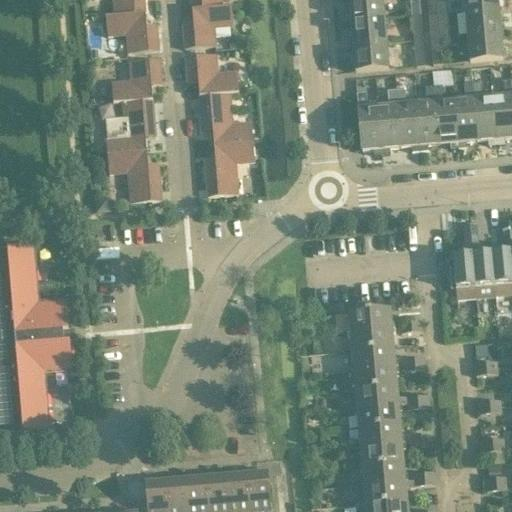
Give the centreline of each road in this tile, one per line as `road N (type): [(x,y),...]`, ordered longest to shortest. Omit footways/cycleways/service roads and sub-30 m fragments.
road 1 (residential): [(0,488),(79,479),(115,460),(169,411),(240,256)]
road 2 (residential): [(240,256),(185,260),(166,0)]
road 3 (residential): [(324,201),(307,0)]
